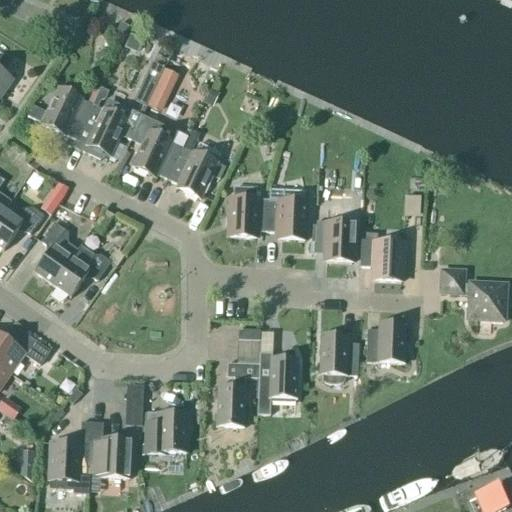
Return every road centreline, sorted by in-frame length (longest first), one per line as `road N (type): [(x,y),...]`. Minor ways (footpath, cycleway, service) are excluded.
road 1 (residential): [(0,301),(94,366),(170,373),(195,343),(196,280)]
road 2 (residential): [(413,306),(296,299),(270,285),(196,280)]
road 3 (residential): [(196,280),(193,249),(182,235),(48,167)]
